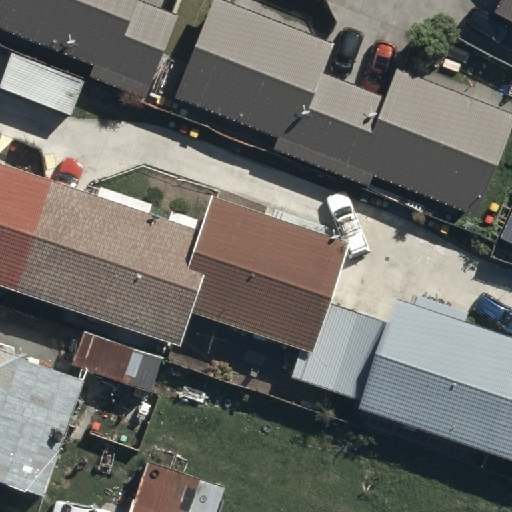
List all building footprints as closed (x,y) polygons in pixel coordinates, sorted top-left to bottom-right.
[(0,0),(0,21),(93,60),(88,71),(144,94),(179,11),(153,0),(0,0)] [(232,0),(213,0),(176,92),(268,130),(263,142),(368,184),(373,172),(475,212),(511,120),(511,109),(397,64),(385,94),(320,68),(332,39),(232,0)] [(511,0),(501,0),(498,7),(511,14),(511,0)] [(0,164),(0,279),(184,345),(196,311),(306,350),(346,240),(210,191),(195,234),(0,164)] [(369,411),(511,457),(511,336),(480,326),(405,302),(369,411)] [(384,321),(329,303),(305,377),(359,395),(384,321)] [(149,396),(162,362),(88,335),(75,369),(149,396)] [(0,484),(39,500),(83,389),(0,355),(0,484)] [(208,511),(143,488),(134,511),(208,511)]
